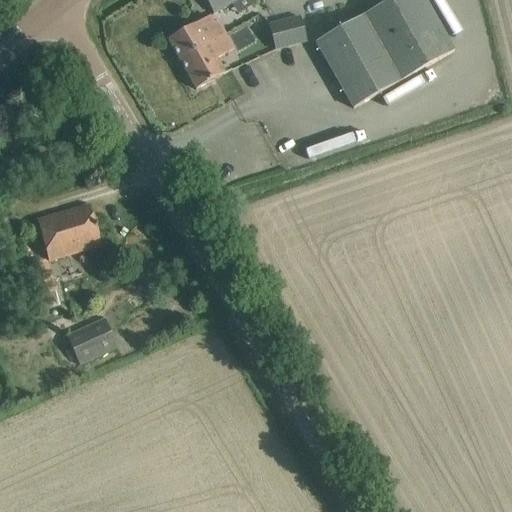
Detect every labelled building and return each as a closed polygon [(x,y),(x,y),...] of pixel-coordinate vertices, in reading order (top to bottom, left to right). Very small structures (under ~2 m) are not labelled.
[(205,0),(214,15),(239,0),(205,0)] [(424,0),(392,0),(365,16),(402,82),(454,52),(424,0)] [(357,20),(315,44),(352,109),(393,86),(402,82),(365,16),(357,20)] [(209,17),(168,40),(180,63),(207,48),(227,37),(218,21),(213,24),(209,17)] [(303,44),(297,19),(268,26),(273,51),(303,44)] [(207,48),(180,63),(196,91),(213,81),(222,76),(213,59),(227,52),(233,48),(227,37),(207,48)] [(290,167),(326,154),(323,144),(286,158),(290,167)] [(93,225),(89,210),(57,219),(56,216),(36,222),(48,262),(100,247),(94,229),(97,228),(96,224),(93,225)] [(46,263),(30,267),(39,298),(37,298),(41,312),(60,306),(55,293),(46,263)] [(106,324),(68,341),(81,369),(118,351),(106,324)]
